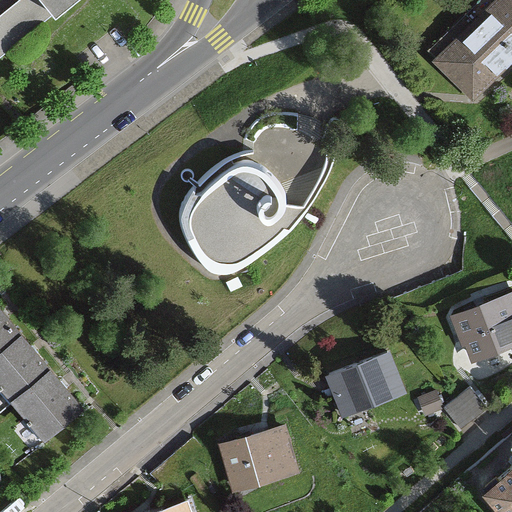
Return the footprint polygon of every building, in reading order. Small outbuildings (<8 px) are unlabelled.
[(0,52),(51,11),(57,19),(81,0),(20,0),(0,16),(0,52)] [(511,0),(477,0),(428,49),(473,95),(505,63),(506,64),(511,57),(511,0)] [(232,163),(227,167),(222,160),(214,166),(207,171),(201,177),(194,185),(188,191),(185,196),(182,202),(179,210),(179,217),(179,224),(182,233),(187,242),(190,249),(194,255),(201,263),(205,266),(210,271),(216,273),(221,273),(225,272),(234,269),(243,265),(257,257),(266,251),(276,243),(285,235),(295,226),(302,218),(291,211),(283,206),(285,204),(286,202),(286,197),(285,194),(283,188),(280,183),(274,176),(268,169),(260,163),(254,161),(249,160),(243,160),(238,161),(232,163)] [(462,269),(389,296),(401,328),(474,301),(462,269)] [(511,293),(455,315),(464,339),(468,337),(474,355),(511,340),(511,293)] [(0,352),(22,335),(0,310),(0,352)] [(51,369),(22,335),(0,352),(0,390),(12,405),(51,369)] [(387,351),(329,373),(335,389),(344,413),(403,391),(387,351)] [(86,409),(51,369),(12,405),(45,444),(86,409)] [(470,385),(444,406),(460,427),(486,407),(470,385)] [(435,391),(423,396),(428,410),(440,405),(435,391)] [(253,434),(223,442),(235,485),(295,468),(283,425),(253,434)] [(193,436),(150,472),(169,496),(213,459),(193,436)] [(511,511),(511,454),(508,459),(511,463),(510,465),(511,466),(486,488),(499,503),(495,506),(499,511),(511,511)] [(188,511),(185,502),(156,511),(188,511)]
